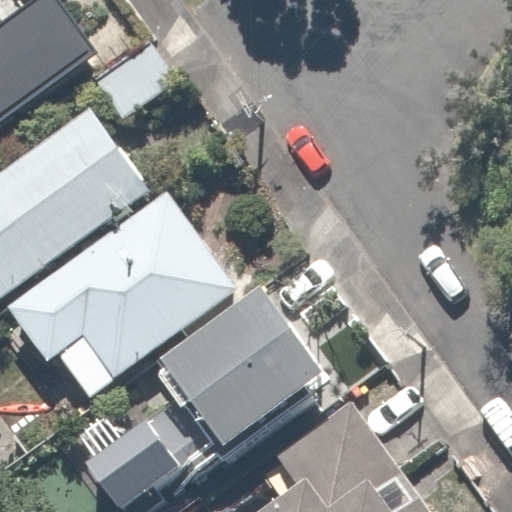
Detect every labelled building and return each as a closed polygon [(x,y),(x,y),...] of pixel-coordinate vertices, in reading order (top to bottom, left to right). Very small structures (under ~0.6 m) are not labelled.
[(0,128),(91,60),(50,0),(31,0),(0,22),(0,128)] [(156,45),(100,87),(124,123),(180,82),(156,45)] [(0,303),(150,193),(93,110),(0,175),(0,303)] [(170,195),(9,308),(49,362),(87,339),(118,386),(241,289),(170,195)] [(263,292),(158,369),(177,398),(82,466),(113,511),(140,511),(330,376),(263,292)] [(435,511),(354,400),(275,455),(300,485),(264,511),(435,511)]
